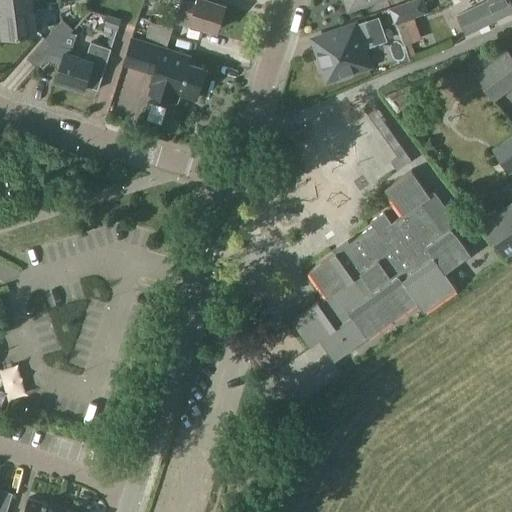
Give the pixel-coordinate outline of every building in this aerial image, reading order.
[(0,0),(0,9),(33,6),(32,0),(0,0)] [(176,23),(189,27),(191,21),(217,31),(226,6),(208,0),(198,0),(197,2),(188,0),(181,0),(177,15),(178,15),(176,23)] [(486,0),(458,14),(467,33),(511,10),(511,3),(510,0),(486,0)] [(0,20),(2,39),(36,35),(33,6),(0,9),(0,20)] [(63,19),(43,40),(54,50),(73,29),(63,19)] [(168,45),(173,28),(150,21),(146,38),(168,45)] [(363,49),(376,45),(375,43),(384,40),(378,23),(369,26),(367,21),(334,32),(338,44),(318,51),(328,80),(369,65),(363,49)] [(111,49),(114,39),(95,33),(92,42),(91,42),(86,60),(65,53),(64,57),(60,56),(58,63),(61,64),(56,81),(84,89),(91,66),(104,71),(111,49)] [(188,64),(190,57),(132,39),(124,64),(148,72),(151,62),(158,64),(151,86),(154,87),(152,94),(178,102),(180,95),(197,100),(206,70),(188,64)] [(493,101),(511,87),(511,56),(508,51),(474,76),(493,101)] [(412,84),(393,92),(400,107),(419,98),(412,84)] [(397,170),(412,160),(371,103),(364,108),(398,157),(391,162),(397,170)] [(509,172),(511,170),(511,135),(493,150),(509,172)] [(325,297),(289,322),(308,349),(318,342),(332,363),(418,302),(425,311),(455,289),(444,273),(471,255),(456,233),(469,223),(441,184),(427,192),(412,171),(384,191),(402,217),(392,224),(385,213),(370,223),(373,227),(307,273),(325,297)] [(0,178),(6,197),(18,194),(12,174),(0,177),(0,178)] [(511,222),(511,203),(503,210),(511,222)] [(511,257),(511,222),(503,210),(483,225),(507,258),(509,260),(511,257)] [(0,511),(6,511),(12,495),(0,491),(0,511)] [(54,511),(58,500),(49,498),(48,502),(43,500),(42,502),(29,498),(24,511),(54,511)] [(58,500),(54,511),(73,511),(69,511),(70,509),(64,507),(65,503),(58,500)]
